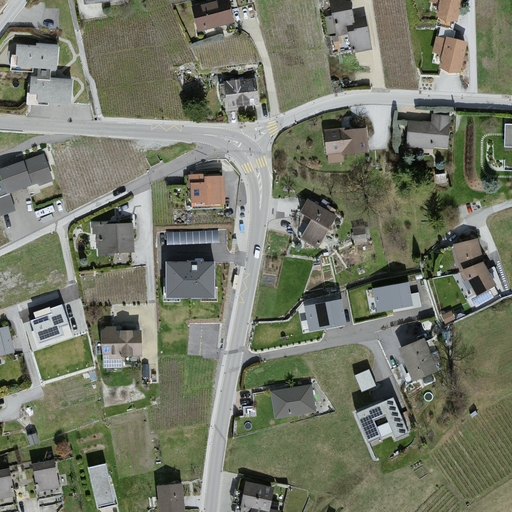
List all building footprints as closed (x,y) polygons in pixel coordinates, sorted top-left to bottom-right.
[(227,0),(226,0),(190,9),(196,32),(233,25),(227,0)] [(348,0),(326,0),(335,37),(346,35),(351,54),(371,52),(360,12),(352,14),(348,0)] [(462,0),(439,0),(435,17),(445,22),(456,23),(462,0)] [(467,45),(447,38),(439,68),(449,74),(459,74),(467,45)] [(16,43),(15,54),(10,54),(10,66),(38,67),(50,68),(56,68),(58,44),(36,42),(36,44),(16,43)] [(50,68),(38,67),(37,77),(30,77),(29,92),(37,93),(36,101),(70,103),(72,79),(50,77),(50,68)] [(254,81),(221,85),(225,114),(259,107),(254,81)] [(431,123),(406,121),(405,149),(447,150),(450,119),(431,116),(431,123)] [(511,125),(503,125),(503,149),(511,149),(511,125)] [(366,129),(323,132),(324,156),(328,157),(327,164),(368,159),(366,129)] [(43,153),(0,167),(0,173),(6,192),(38,182),(39,185),(53,180),(43,153)] [(223,177),(187,175),(190,206),(224,208),(223,177)] [(306,200),(298,214),(309,221),(299,241),(316,250),(336,216),(306,200)] [(131,224),(92,226),(95,251),(133,253),(131,224)] [(476,240),(452,245),(457,269),(459,268),(480,263),(476,240)] [(165,261),(166,299),(215,298),(214,260),(165,261)] [(482,263),(459,268),(474,300),(477,301),(478,303),(499,296),(482,263)] [(406,283),(373,289),(377,311),(393,308),(394,311),(420,306),(417,293),(409,295),(406,283)] [(340,299),(305,306),(310,330),(345,323),(340,299)] [(51,312),(30,319),(34,330),(31,331),(37,348),(73,336),(62,303),(49,307),(51,312)] [(141,358),(139,334),(116,333),(116,327),(99,328),(101,371),(122,370),(122,359),(141,358)] [(0,359),(12,357),(7,328),(0,329),(0,359)] [(422,339),(397,349),(413,383),(435,373),(422,339)] [(370,366),(355,371),(361,388),(376,382),(370,366)] [(310,386),(268,392),(272,420),(313,413),(310,386)] [(393,396),(352,412),(365,445),(390,435),(393,440),(408,434),(393,396)] [(53,462),(30,466),(35,492),(59,488),(53,462)] [(105,463),(88,467),(97,505),(114,501),(105,463)] [(8,470),(0,471),(0,499),(12,498),(8,470)] [(272,488),(245,482),(239,508),(249,510),(248,511),(279,511),(280,511),(268,509),(272,488)] [(181,483),(157,486),(159,511),(184,509),(181,483)]
